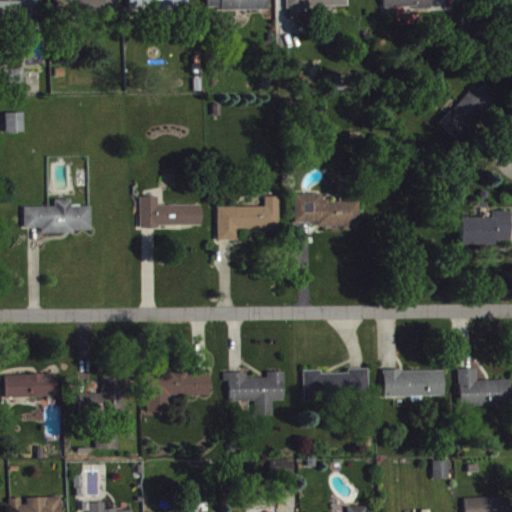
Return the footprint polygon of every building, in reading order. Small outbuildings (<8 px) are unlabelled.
[(52,0),(53,16),(119,15),(119,0),(52,0)] [(130,0),(130,12),(189,11),(189,0),(130,0)] [(270,14),(269,0),(205,0),(206,11),(221,11),(221,15),(270,14)] [(26,73),(4,73),(3,93),(25,94),(26,73)] [(441,129),(458,145),(499,102),(482,85),(441,129)] [(25,117),(7,117),(7,137),(25,136),(25,117)] [(362,234),(361,205),(324,206),(323,198),(297,198),(297,228),(320,227),(320,231),(345,231),(345,234),(362,234)] [(203,209),(160,209),(160,201),(142,201),(142,231),(203,231),(203,209)] [(266,210),(218,211),(219,245),(240,245),(239,234),(281,233),(281,201),(266,201),(266,210)] [(24,210),(24,236),(92,236),(92,210),(73,210),(73,204),(56,204),(56,210),(24,210)] [(511,244),(511,216),(492,216),(492,222),(460,222),(460,249),(496,249),(496,244),(511,244)] [(305,375),(306,401),(370,400),(370,373),(350,374),(350,378),(322,378),(322,375),(305,375)] [(478,373),(460,373),(460,410),(511,409),(511,402),(511,384),(478,385),(478,373)] [(445,374),(385,376),(385,401),(445,400),(445,374)] [(211,400),(211,377),(149,376),(149,417),(171,417),(171,400),(211,400)] [(230,406),(255,406),(256,421),(275,420),(274,405),(286,405),(285,376),(269,377),(269,382),(248,383),(248,377),(225,377),(226,387),(230,386),(230,406)] [(80,399),(81,416),(126,415),(125,377),(104,377),(104,399),(80,399)] [(5,378),(4,401),(57,401),(58,379),(5,378)] [(119,453),(119,427),(99,427),(100,454),(119,453)] [(435,484),(450,483),(450,464),(434,465),(435,484)] [(63,511),(63,501),(28,502),(28,509),(13,509),(13,511),(63,511)] [(466,502),(465,511),(510,511),(511,501),(466,502)]
